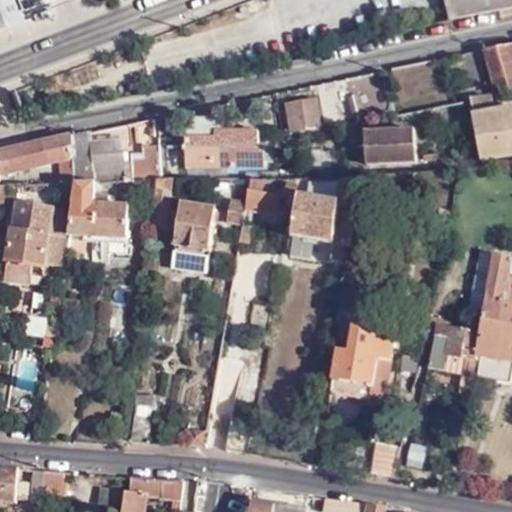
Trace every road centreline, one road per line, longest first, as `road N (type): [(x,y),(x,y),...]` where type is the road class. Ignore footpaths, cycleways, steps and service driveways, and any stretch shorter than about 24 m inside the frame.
road 1 (residential): [(0,129),(511,31)]
road 2 (tertiary): [(195,463),(255,466),(508,511)]
road 3 (tertiary): [(0,449),(195,463)]
road 4 (tertiary): [(0,66),(181,0)]
